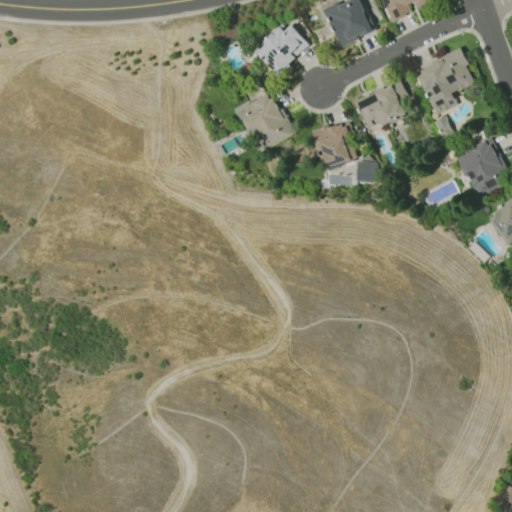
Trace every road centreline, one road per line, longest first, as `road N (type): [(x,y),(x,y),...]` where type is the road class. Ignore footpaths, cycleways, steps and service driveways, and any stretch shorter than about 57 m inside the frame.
road 1 (residential): [(480,10),(317,88)]
road 2 (residential): [(0,3),(79,9),(180,0)]
